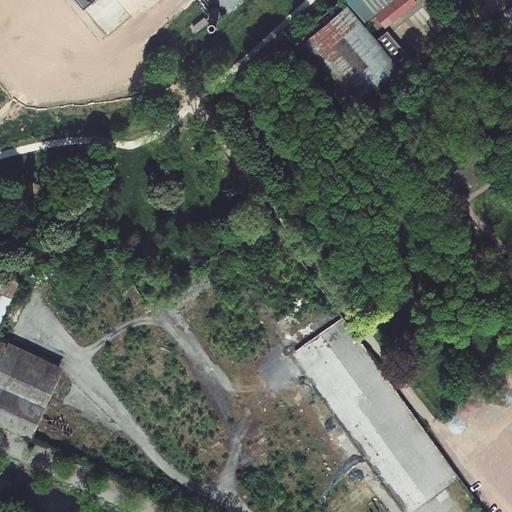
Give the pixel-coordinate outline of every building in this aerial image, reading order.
[(75,0),(84,9),(95,0),(75,0)] [(386,28),(387,27),(392,23),(418,2),(416,0),(345,0),(349,4),(346,6),(342,0),(307,29),(290,43),(348,112),(412,58),(389,30),(378,38),(367,24),(376,17),(386,28)] [(222,12),(222,10),(221,8),(219,7),(217,6),(215,6),(213,6),(211,7),(210,9),(209,11),(209,13),(210,16),(211,17),(213,18),(215,19),(217,19),(219,18),(221,16),(222,14),(222,12)] [(6,349),(10,340),(23,313),(0,302),(0,421),(32,437),(61,375),(6,349)] [(6,349),(61,375),(65,367),(10,340),(6,349)]
